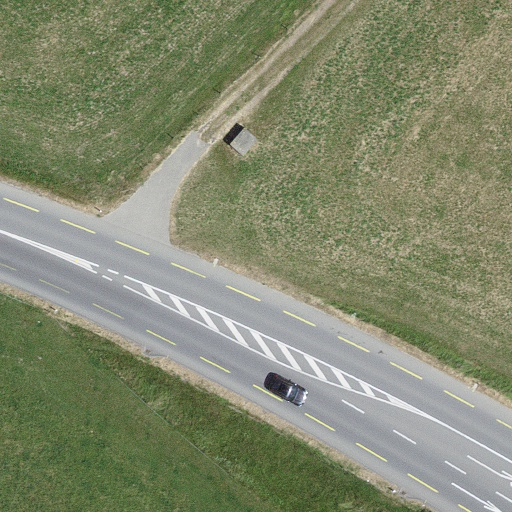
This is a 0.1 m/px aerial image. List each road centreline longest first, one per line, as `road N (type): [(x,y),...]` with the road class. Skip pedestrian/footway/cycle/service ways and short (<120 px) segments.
road 1 (secondary): [(511,481),(286,355),(96,268),(0,234)]
road 2 (track): [(96,268),(233,106),(339,0)]
